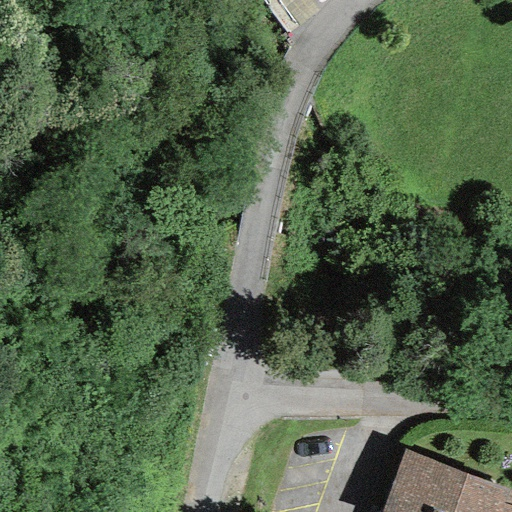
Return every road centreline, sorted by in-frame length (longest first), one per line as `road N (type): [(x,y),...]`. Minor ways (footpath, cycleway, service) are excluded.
road 1 (residential): [(354,0),(302,61),(272,136),(230,391)]
road 2 (residential): [(511,400),(305,400),(230,391)]
road 3 (residential): [(230,391),(196,511)]
